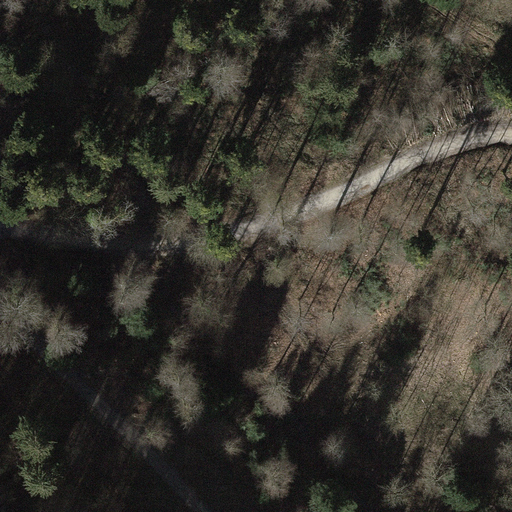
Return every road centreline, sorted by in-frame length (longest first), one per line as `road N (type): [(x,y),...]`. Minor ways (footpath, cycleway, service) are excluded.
road 1 (track): [(511,136),(425,156),(232,233),(106,246),(0,223)]
road 2 (track): [(203,511),(0,304)]
